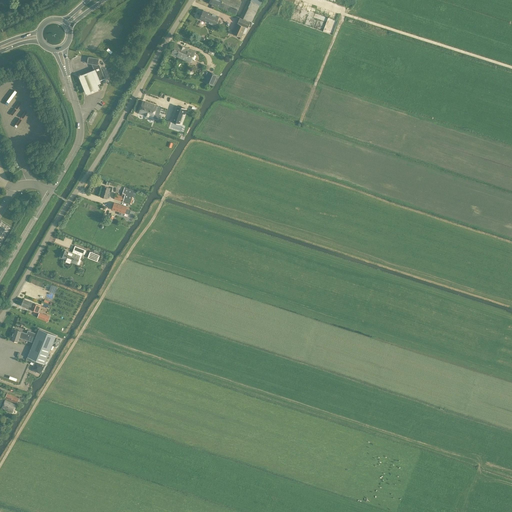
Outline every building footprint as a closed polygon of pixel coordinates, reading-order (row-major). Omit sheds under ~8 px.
[(209,0),(209,3),(214,5),(236,14),(241,2),(237,0),(209,0)] [(248,0),(242,13),(253,18),(261,0),(251,0),(251,2),(248,0)] [(290,21),(324,31),(330,13),(296,3),(290,21)] [(215,25),(219,17),(203,10),(199,19),(215,25)] [(253,18),(242,13),(240,17),(251,22),(253,18)] [(248,27),(250,22),(240,18),(238,23),(248,27)] [(241,37),(245,27),(237,23),(233,34),(241,37)] [(191,63),(195,51),(175,43),(171,54),(191,63)] [(94,70),(94,71),(95,71),(98,81),(99,81),(104,79),(105,79),(105,78),(99,65),(98,65),(92,64),(94,70)] [(79,74),(77,75),(85,94),(87,94),(92,92),(99,89),(97,84),(100,83),(95,68),(92,70),(85,72),(79,74)] [(207,75),(204,82),(212,85),(215,78),(207,75)] [(11,101),(18,90),(14,88),(8,99),(11,101)] [(21,104),(22,103),(17,99),(10,107),(13,109),(10,113),(15,117),(23,106),(21,104)] [(143,101),(139,113),(153,118),(154,118),(153,119),(157,120),(161,108),(157,107),(157,108),(156,108),(157,106),(143,101)] [(186,109),(176,106),(170,121),(180,125),(186,109)] [(20,127),(29,115),(24,112),(15,124),(20,127)] [(19,133),(25,136),(32,122),(26,119),(19,133)] [(110,188),(103,186),(100,196),(107,198),(109,198),(110,193),(109,192),(110,188)] [(124,188),(123,193),(125,194),(124,197),(116,194),(114,199),(130,204),(134,191),(124,188)] [(114,203),(112,209),(124,213),(128,214),(129,209),(126,208),(126,207),(114,203)] [(79,259),(81,253),(82,253),(84,254),(86,250),(77,247),(74,253),(65,250),(62,258),(67,260),(66,262),(70,263),(70,261),(77,264),(77,263),(79,264),(81,260),(80,260),(79,259)] [(32,309),(38,312),(41,306),(34,303),(23,299),(21,305),(29,308),(30,306),(32,307),(32,309)] [(37,315),(36,317),(42,319),(45,320),(47,315),(43,314),(38,312),(37,315)] [(35,332),(28,330),(27,333),(20,331),(14,329),(11,340),(17,342),(19,337),(32,341),(35,332)] [(27,357),(26,359),(31,362),(32,359),(36,360),(35,361),(33,365),(34,366),(33,368),(32,369),(33,370),(35,371),(37,372),(40,373),(43,367),(44,368),(45,364),(44,364),(56,336),(39,329),(28,357),(27,357)] [(17,403),(19,398),(7,393),(5,398),(17,403)] [(2,408),(13,413),(16,405),(5,400),(2,408)]
